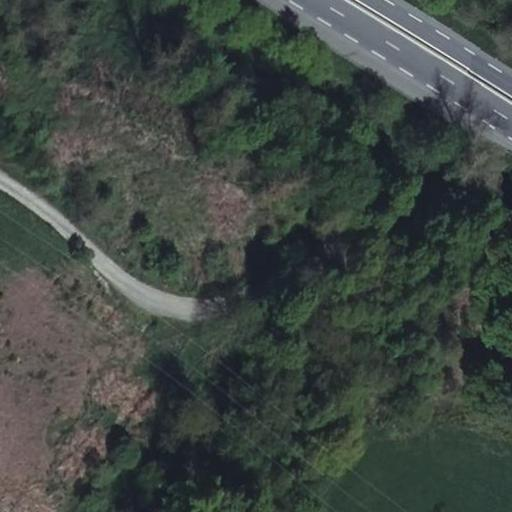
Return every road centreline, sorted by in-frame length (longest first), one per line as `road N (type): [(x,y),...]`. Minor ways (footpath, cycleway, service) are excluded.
road 1 (trunk): [(321,0),(511,119)]
road 2 (trunk): [(511,87),(369,0)]
